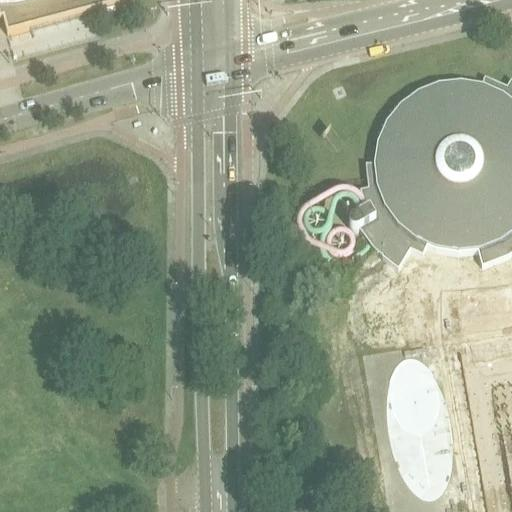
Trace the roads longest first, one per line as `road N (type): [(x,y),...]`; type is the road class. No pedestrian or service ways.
road 1 (secondary): [(219,511),(213,64)]
road 2 (tertiary): [(213,64),(484,0)]
road 3 (tertiary): [(0,123),(213,64)]
